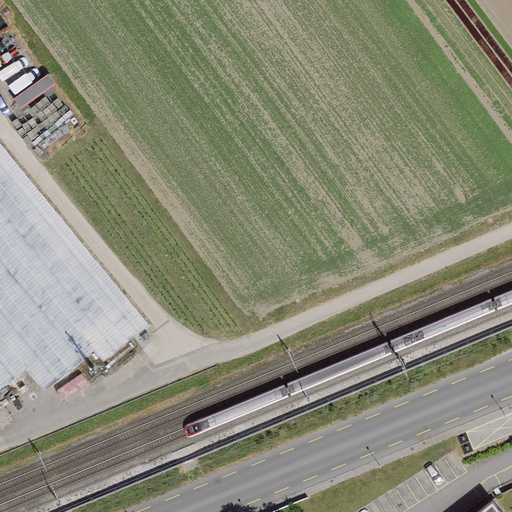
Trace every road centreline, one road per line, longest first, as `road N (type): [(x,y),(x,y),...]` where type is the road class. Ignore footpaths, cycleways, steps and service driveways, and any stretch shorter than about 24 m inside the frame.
road 1 (track): [(0,443),(511,230)]
road 2 (primary): [(179,511),(511,377)]
